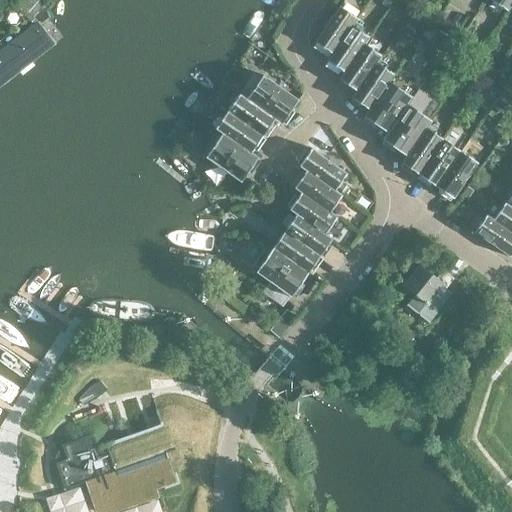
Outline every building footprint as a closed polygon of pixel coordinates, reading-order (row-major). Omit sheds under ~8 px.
[(511,0),(492,0),(507,10),(511,3),(511,2),(511,0)] [(352,25),(357,18),(339,6),(315,40),(332,52),(333,53),(352,25)] [(33,18),(0,44),(0,79),(51,41),(33,18)] [(327,60),(344,71),(345,72),(364,43),(365,43),(369,37),(352,25),(333,53),(332,52),(327,60)] [(382,55),(365,43),(364,43),(345,72),(344,71),(340,78),(351,86),(357,91),(377,62),(382,55)] [(351,98),(368,110),(368,111),(389,81),(390,81),(394,74),(377,62),(357,91),(351,98)] [(264,74),(247,98),(246,99),(275,119),(282,124),(299,99),(264,74)] [(413,98),(390,81),(389,81),(368,111),(368,110),(364,117),(388,133),(388,134),(408,104),(409,104),(413,98)] [(263,136),(275,119),(246,99),(247,98),(240,93),(228,110),(263,136)] [(383,140),(407,157),(427,127),(428,127),(432,121),(409,104),(408,104),(388,134),(388,133),(383,140)] [(215,128),(222,133),(251,153),(252,152),(263,136),(228,110),(215,128)] [(444,138),(428,127),(427,127),(407,157),(402,163),(418,175),(444,138)] [(258,157),(252,152),(251,153),(222,133),(205,156),(241,181),(258,157)] [(418,175),(436,187),(461,150),(444,138),(418,175)] [(301,165),(307,169),(336,189),(348,172),(313,147),(301,165)] [(478,163),(461,150),(436,187),(453,199),(478,163)] [(343,193),(336,189),(307,169),(295,186),(302,191),(331,210),(343,193)] [(468,187),(461,197),(468,202),(475,191),(468,187)] [(289,209),(297,214),(326,234),(326,233),(339,215),(331,210),(302,191),(289,209)] [(511,206),(505,202),(493,219),(511,232),(511,206)] [(333,238),(326,233),(326,234),(297,214),(285,231),(320,256),(333,238)] [(510,257),(511,253),(511,232),(493,219),(486,214),(474,232),(510,257)] [(285,231),(273,248),(308,273),(320,256),(285,231)] [(308,273),(273,248),(270,247),(265,248),(261,253),(262,259),(264,260),(256,272),(269,282),(261,293),(282,308),(291,296),(292,296),(308,273)] [(446,289),(454,280),(443,271),(437,278),(421,264),(404,285),(414,294),(406,304),(428,323),(452,294),(446,289)] [(270,331),(279,337),(295,316),(286,310),(270,331)] [(316,350),(311,356),(321,365),(327,360),(316,350)] [(59,451),(55,458),(61,461),(55,463),(65,490),(85,483),(88,492),(94,511),(119,511),(160,498),(157,490),(178,483),(172,468),(197,459),(192,444),(175,450),(170,434),(163,424),(98,446),(93,434),(62,446),(64,453),(59,451)] [(453,460),(453,458),(452,455),(449,453),(447,452),(437,463),(440,467),(453,460)]
